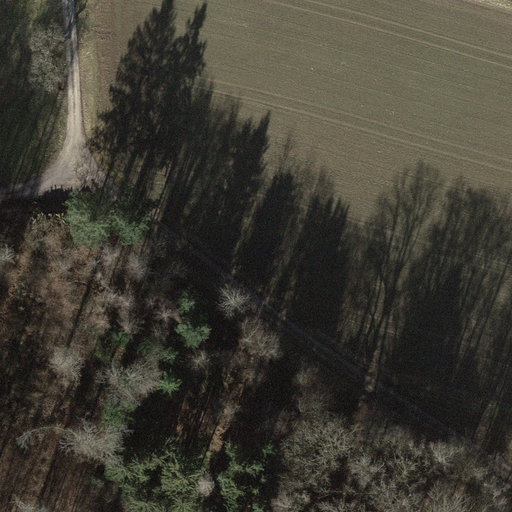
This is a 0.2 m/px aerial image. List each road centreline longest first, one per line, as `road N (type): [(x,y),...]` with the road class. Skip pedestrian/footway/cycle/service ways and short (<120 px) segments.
road 1 (track): [(77,181),(133,204),(511,480)]
road 2 (track): [(0,187),(77,181),(68,0)]
